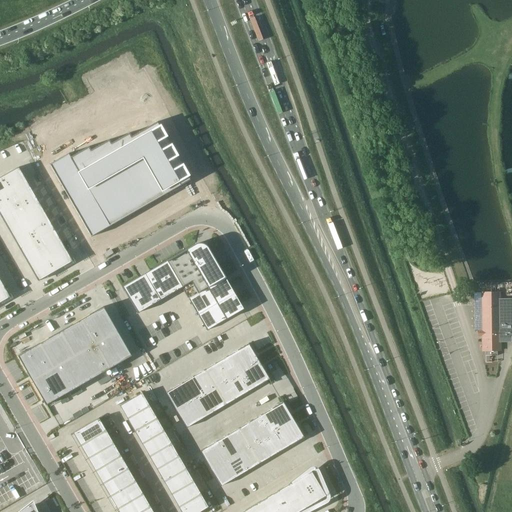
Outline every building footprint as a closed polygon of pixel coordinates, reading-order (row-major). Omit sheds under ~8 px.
[(82,172),(67,180),(98,236),(174,192),(151,149),(131,160),(129,157),(114,165),(112,162),(98,169),(96,167),(83,174),(82,172)] [(18,167),(0,177),(0,216),(37,281),(72,262),(18,167)] [(194,245),(121,287),(137,314),(181,287),(206,331),(242,310),(239,305),(240,304),(208,248),(206,249),(195,246),(194,245)] [(0,280),(0,302),(10,297),(0,280)] [(511,335),(511,299),(499,300),(499,292),(481,293),(481,307),(482,331),(477,331),(477,336),(482,336),(482,342),(482,350),(482,351),(485,351),(485,356),(497,356),(497,351),(500,351),(500,342),(510,341),(510,336),(511,335)] [(102,307),(17,356),(45,405),(131,357),(102,307)] [(248,343),(164,393),(186,429),(269,379),(248,343)] [(141,393),(119,406),(180,511),(199,511),(208,507),(141,393)] [(282,402),(199,451),(220,487),(304,438),(282,402)] [(152,511),(98,418),(72,433),(118,511),(152,511)] [(311,472),(242,511),(298,511),(325,496),(311,472)]
